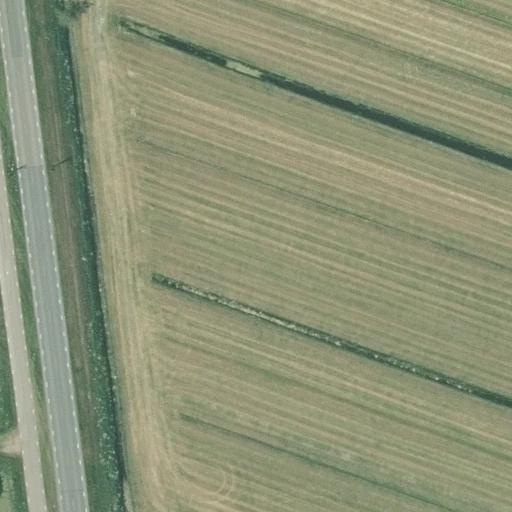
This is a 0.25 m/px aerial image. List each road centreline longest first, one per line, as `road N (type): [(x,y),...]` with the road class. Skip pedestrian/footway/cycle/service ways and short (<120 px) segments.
road 1 (primary): [(73,511),(7,0)]
road 2 (unclassified): [(0,228),(36,511)]
